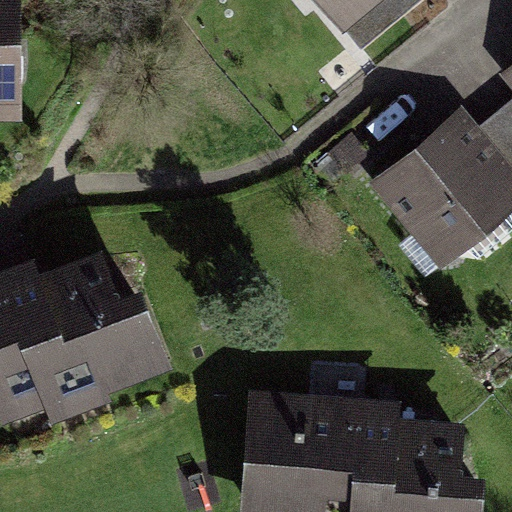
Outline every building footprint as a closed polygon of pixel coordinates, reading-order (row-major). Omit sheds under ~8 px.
[(0,0),(0,140),(36,140),(36,0),(0,0)] [(394,0),(316,0),(345,38),(394,0)] [(511,166),(472,114),(378,185),(442,270),(511,216),(511,166)] [(3,286),(0,287),(0,443),(185,378),(154,291),(120,303),(101,252),(3,286)] [(468,421),(263,399),(251,511),(495,511),(499,479),(463,476),(468,421)]
